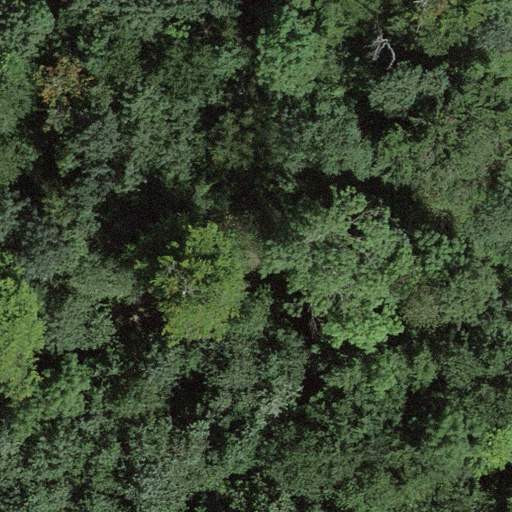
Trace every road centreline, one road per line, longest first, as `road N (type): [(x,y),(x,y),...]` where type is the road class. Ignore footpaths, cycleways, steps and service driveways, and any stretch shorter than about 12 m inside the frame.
road 1 (track): [(0,360),(216,280),(317,213),(368,140),(404,52),(414,0)]
road 2 (track): [(317,213),(337,312),(307,392),(300,511)]
road 3 (track): [(368,140),(511,313)]
